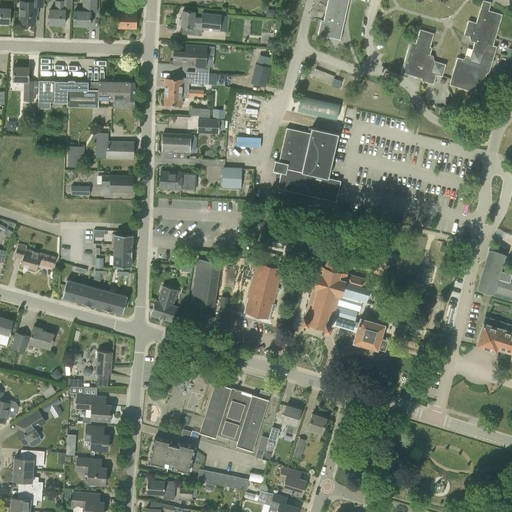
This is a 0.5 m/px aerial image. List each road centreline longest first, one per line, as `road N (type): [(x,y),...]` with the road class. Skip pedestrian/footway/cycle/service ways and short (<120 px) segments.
road 1 (unclassified): [(149,50),(139,330)]
road 2 (residential): [(499,124),(491,157),(507,187),(477,244),(449,362)]
road 3 (tertiary): [(350,393),(139,330)]
road 4 (tertiary): [(126,511),(139,330)]
road 5 (residential): [(299,49),(261,165),(260,198)]
road 6 (residential): [(0,44),(149,50)]
road 7 (residential): [(499,124),(436,121),(409,85),(376,66)]
road 8 (tertiary): [(139,330),(0,293)]
